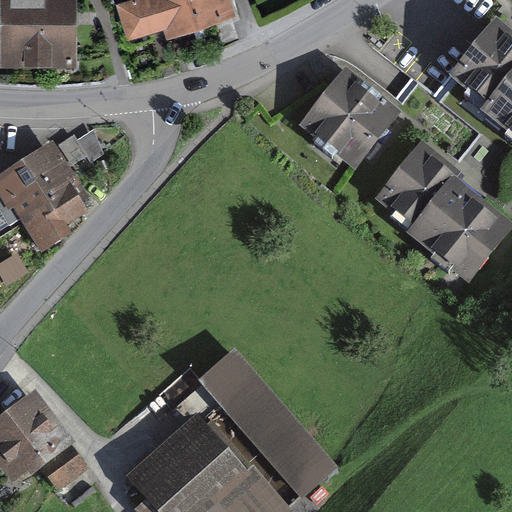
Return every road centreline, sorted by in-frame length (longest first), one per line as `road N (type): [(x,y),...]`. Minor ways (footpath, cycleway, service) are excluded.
road 1 (residential): [(151,96),(152,162),(0,336)]
road 2 (residential): [(368,0),(272,56),(205,85),(151,96)]
road 3 (residential): [(151,96),(0,101)]
